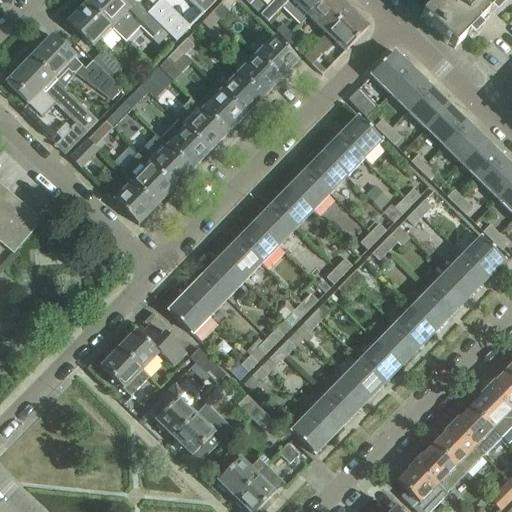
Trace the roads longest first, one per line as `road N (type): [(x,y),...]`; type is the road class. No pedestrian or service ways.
road 1 (residential): [(156,269),(395,25)]
road 2 (residential): [(324,511),(511,313)]
road 3 (residential): [(0,428),(156,269)]
road 4 (residential): [(156,269),(0,120)]
road 5 (residential): [(483,110),(395,25)]
